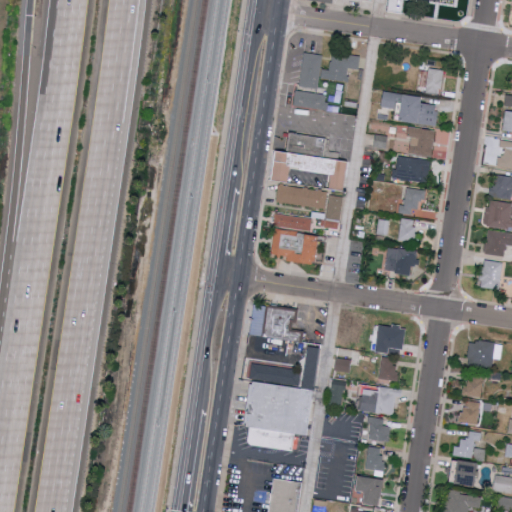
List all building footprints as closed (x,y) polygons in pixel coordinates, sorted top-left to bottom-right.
[(327,70),(330,55),(358,59),(357,70),(345,69),(343,78),(347,79),(346,86),(319,82),(318,92),(296,89),(301,54),(323,57),(321,69),(327,70)] [(445,69),(430,67),(426,92),(441,94),(445,69)] [(425,96),(385,90),(383,106),(397,108),(398,101),(405,102),(402,120),(437,126),(440,105),(424,102),(425,96)] [(327,113),(292,108),(295,92),(325,97),(324,104),(328,104),(327,113)] [(503,130),(511,131),(511,111),(506,110),(503,130)] [(433,156),(436,129),(412,126),(408,153),(433,156)] [(327,156),(330,138),(291,132),(288,151),(327,156)] [(511,167),(511,140),(501,140),(500,148),(502,148),(500,166),(511,167)] [(344,192),(329,190),(331,175),(290,169),(288,185),(270,182),(275,150),(348,161),(344,192)] [(393,178),(429,182),(431,159),(399,156),(398,169),(394,169),(393,178)] [(511,197),(511,175),(493,175),(492,197),(511,197)] [(277,201),(325,209),(328,192),(280,184),(277,201)] [(398,213),(412,215),(412,209),(423,210),(425,189),(407,187),(405,205),(399,205),(398,213)] [(324,226),(338,229),(343,196),(329,194),(324,226)] [(484,225),(511,228),(511,203),(488,199),(484,225)] [(311,230),(312,216),(275,214),(275,228),(311,230)] [(416,219),(401,218),(400,240),(415,241),(416,219)] [(330,238),(331,244),(320,243),(318,266),(278,262),(280,229),(330,238)] [(511,245),(511,232),(488,229),(485,253),(505,256),(507,244),(511,245)] [(384,270),(411,275),(413,264),(418,265),(420,251),(389,246),(384,270)] [(501,289),(504,262),(484,260),(482,287),(501,289)] [(306,332),(305,342),(275,336),(266,335),(269,305),(274,306),(301,309),(300,321),(296,321),(294,330),(306,332)] [(501,360),(504,344),(472,339),(468,364),(493,368),(495,359),(501,360)] [(324,349),(319,391),(275,385),(253,383),(255,364),(275,367),(305,371),(309,349),(309,347),(325,349),(324,349)] [(395,379),(398,358),(383,356),(380,377),(395,379)] [(352,360),(338,357),(335,370),(350,372),(352,360)] [(464,395),(483,396),(484,380),(465,379),(464,395)] [(313,410),(310,437),(276,432),(251,429),(248,428),(250,411),(251,410),(253,383),(275,386),(316,392),(313,410)] [(330,403),(342,404),(345,385),(333,383),(330,403)] [(382,390),(365,388),(363,410),(380,411),(382,390)] [(461,423),(478,425),(481,402),(465,399),(461,423)] [(384,418),(370,416),(367,438),(390,441),(391,426),(384,425),(384,418)] [(301,437),(299,454),(276,451),(249,447),(251,429),(276,433),(301,437)] [(454,455),(476,458),(483,459),(484,449),(475,448),(475,440),(481,441),(483,432),(470,431),(469,439),(461,438),(460,446),(455,446),(454,455)] [(381,447),(366,446),(365,470),(378,470),(378,475),(385,475),(385,455),(380,455),(381,447)] [(452,467),(448,467),(448,483),(480,485),(481,461),(452,460),(452,467)] [(511,476),(496,474),(494,490),(511,493),(511,476)] [(383,478),(360,476),(359,490),(367,491),(366,503),(381,505),(383,478)] [(306,484),(301,511),(272,511),(276,485),(277,479),(306,484)] [(446,511),(469,511),(470,507),(481,508),(483,495),(449,491),(446,511)]
